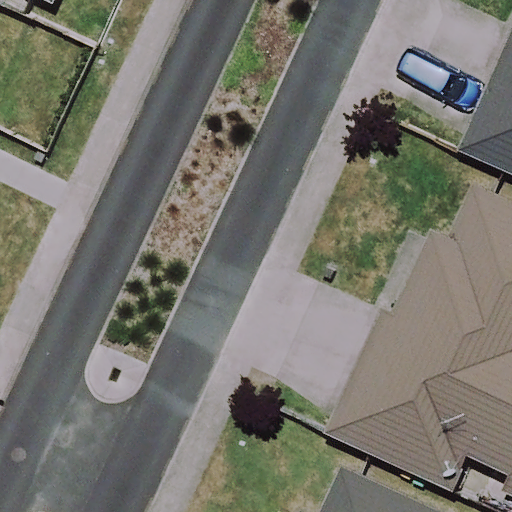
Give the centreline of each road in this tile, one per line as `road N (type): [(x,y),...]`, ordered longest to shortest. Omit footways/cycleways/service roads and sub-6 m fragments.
road 1 (residential): [(334,0),(120,476)]
road 2 (residential): [(33,430),(233,0)]
